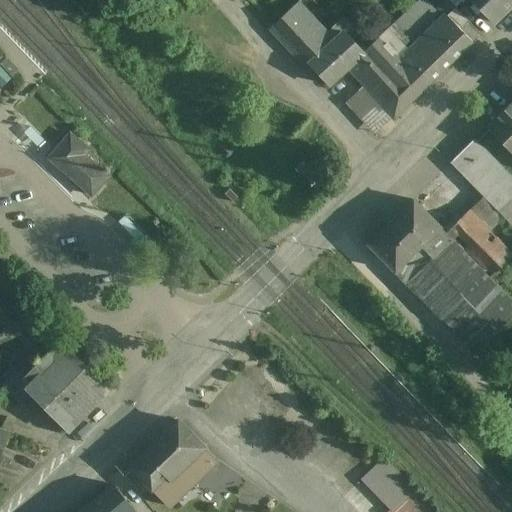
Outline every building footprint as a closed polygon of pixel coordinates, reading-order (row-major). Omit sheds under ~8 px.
[(428,0),(415,0),(373,42),(419,88),(424,83),(399,58),(430,27),(455,53),(468,40),(458,30),(428,0)] [(467,21),(447,0),(428,0),(458,30),(467,21)] [(511,4),(511,0),(468,0),(493,25),(504,14),(503,14),(511,4)] [(419,88),(373,42),(363,51),(344,32),(334,42),(327,34),(297,4),(270,30),(327,89),(344,72),(360,89),(390,119),(420,90),(419,88)] [(344,18),(327,34),(334,42),(344,32),(351,25),(344,18)] [(430,27),(399,58),(424,83),(455,53),(430,27)] [(0,88),(16,72),(0,55),(0,88)] [(390,119),(360,89),(346,103),(376,133),(390,119)] [(511,106),(511,107),(510,105),(498,117),(500,119),(488,130),(511,153),(511,106)] [(88,150),(70,134),(49,158),(92,196),(108,177),(84,155),(88,150)] [(511,178),(474,141),(451,163),(484,196),(504,217),(511,225),(511,178)] [(229,189),(224,195),(232,204),(238,198),(229,189)] [(504,217),(484,196),(469,211),(490,232),(504,217)] [(446,233),(413,200),(368,244),(405,282),(440,318),(485,274),(446,233)] [(511,254),(490,232),(469,211),(446,233),(485,274),(490,279),(511,256),(511,254)] [(485,274),(440,318),(475,354),(511,318),(511,301),(490,279),(485,274)] [(108,390),(61,342),(23,379),(16,372),(3,384),(19,400),(28,391),(67,431),(108,390)] [(178,421),(130,467),(152,490),(151,490),(167,506),(215,461),(203,449),(204,448),(178,421)] [(0,459),(10,433),(0,429),(0,459)] [(435,511),(405,479),(384,458),(361,480),(390,510),(388,511),(435,511)] [(135,511),(113,485),(90,503),(97,511),(135,511)] [(97,511),(90,503),(80,511),(97,511)]
